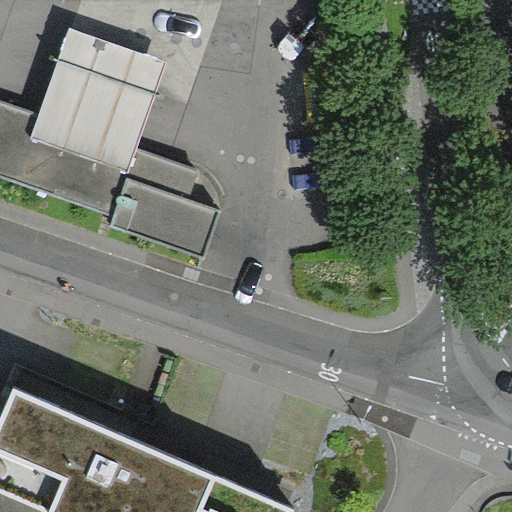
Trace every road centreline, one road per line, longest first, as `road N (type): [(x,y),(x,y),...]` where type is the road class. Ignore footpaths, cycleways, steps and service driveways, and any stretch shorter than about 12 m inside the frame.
road 1 (residential): [(511,372),(444,385),(0,242)]
road 2 (tertiary): [(430,0),(465,297),(478,345),(511,371)]
road 3 (tertiary): [(511,162),(495,0)]
road 4 (residential): [(511,375),(425,511)]
